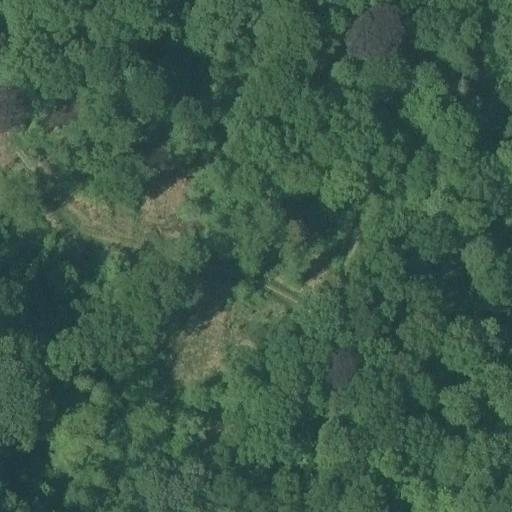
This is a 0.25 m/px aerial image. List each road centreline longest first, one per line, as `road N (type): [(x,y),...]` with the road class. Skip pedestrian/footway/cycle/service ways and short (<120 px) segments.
road 1 (track): [(0,118),(44,183),(79,213),(361,378),(457,511)]
road 2 (track): [(295,0),(345,39),(449,81),(511,144)]
